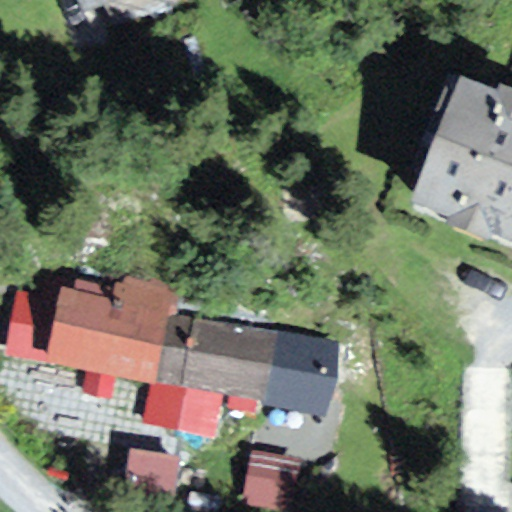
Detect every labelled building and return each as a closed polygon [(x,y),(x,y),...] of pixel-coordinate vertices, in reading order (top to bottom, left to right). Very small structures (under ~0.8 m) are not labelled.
[(496,90),(465,76),(416,190),(511,230),(511,83),(501,78),(496,90)] [(23,293),(12,349),(157,377),(169,312),(173,293),(123,284),(120,301),(65,290),(63,301),(23,293)] [(322,409),(334,344),(169,312),(157,377),(149,420),(212,432),(220,390),(322,409)] [(178,463),(136,461),(135,492),(177,495),(178,463)] [(288,463),(257,462),(256,495),(287,496),(288,463)]
